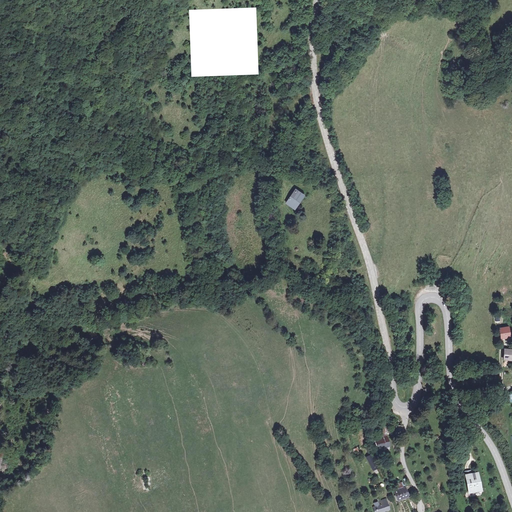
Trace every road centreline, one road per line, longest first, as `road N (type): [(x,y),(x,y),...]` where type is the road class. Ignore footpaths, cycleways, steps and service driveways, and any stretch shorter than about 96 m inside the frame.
road 1 (tertiary): [(404,406),(393,398),(370,270),(319,115),(316,0)]
road 2 (tertiary): [(404,406),(418,391),(418,306),(427,296),(442,302),(453,397),(488,442),(511,497)]
road 3 (track): [(393,511),(370,427),(369,348),(334,309),(276,275)]
road 4 (track): [(276,275),(268,217),(274,168),(292,125),(316,98)]
